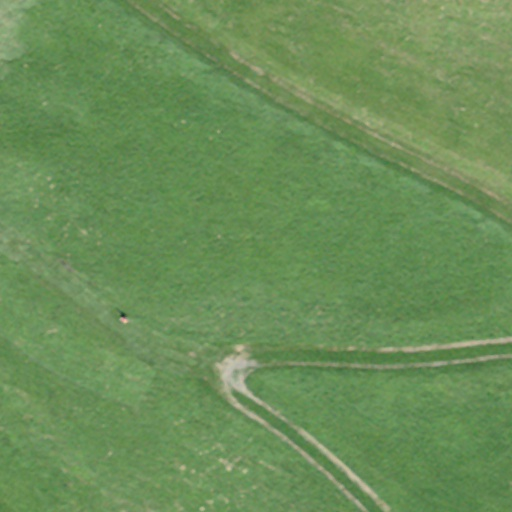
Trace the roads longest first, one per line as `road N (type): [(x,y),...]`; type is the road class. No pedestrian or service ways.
road 1 (track): [(375,511),(238,390),(238,371),(254,360),(511,362)]
road 2 (track): [(511,217),(447,171),(174,27),(146,0)]
